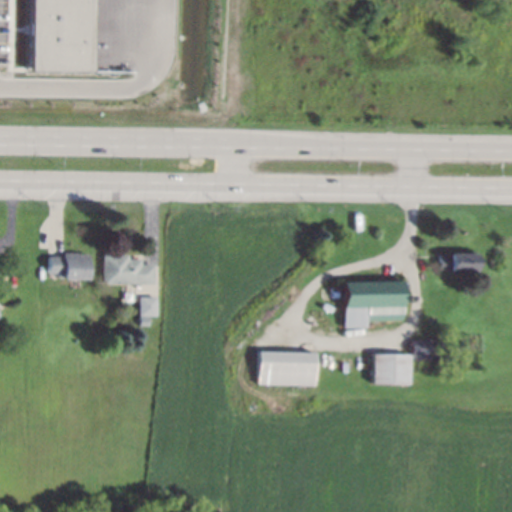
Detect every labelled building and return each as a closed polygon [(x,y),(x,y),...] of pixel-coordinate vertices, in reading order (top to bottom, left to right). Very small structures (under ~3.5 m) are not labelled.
[(26,69),(26,0),(85,0),(85,69),(26,69)] [(474,253),(473,270),(436,268),(436,251),(474,253)] [(76,253),(85,253),(85,277),(71,276),(71,279),(62,279),(62,276),(54,275),(54,273),(46,272),(46,255),(59,255),(59,252),(76,252),(76,253)] [(126,258),(138,258),(138,264),(150,264),(150,283),(100,283),(100,253),(126,253),(126,258)] [(399,301),(406,301),(407,310),(399,310),(399,320),(363,320),(363,327),(340,327),(339,280),(399,280),(399,301)] [(153,315),(136,315),(136,295),(153,295),(153,315)] [(438,359),(408,359),(408,339),(420,339),(438,339),(438,359)] [(311,352),(310,384),(287,383),(287,387),(283,387),(284,383),(254,382),(256,350),(311,352)] [(405,383),(369,382),(369,352),(406,353),(405,383)]
